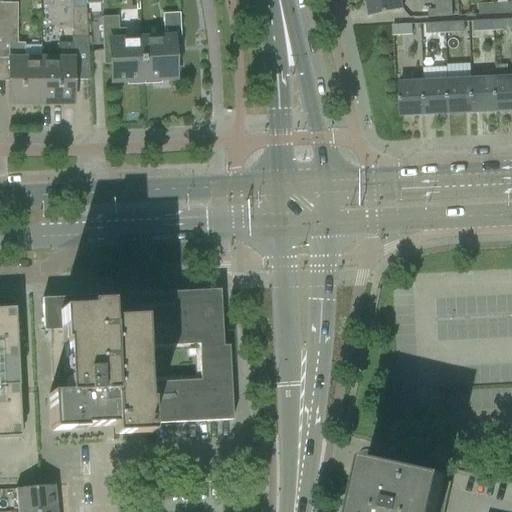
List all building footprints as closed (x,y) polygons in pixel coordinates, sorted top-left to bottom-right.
[(400,0),(365,0),(370,17),(403,10),(400,0)] [(434,0),(435,17),(452,17),(451,0),(434,0)] [(0,61),(8,61),(8,105),(40,105),(40,60),(24,60),(24,44),(17,44),(17,4),(0,3),(0,61)] [(511,3),(497,4),(498,15),(511,14),(511,3)] [(498,15),(497,4),(478,5),(478,16),(498,15)] [(85,8),(71,9),(71,38),(86,38),(85,8)] [(163,38),(140,39),(143,85),(160,84),(159,80),(175,79),(173,49),(180,48),(178,14),(162,15),(163,38)] [(117,17),(100,18),(101,32),(102,52),(109,51),(111,83),(126,82),(126,86),(143,85),(140,39),(125,40),(124,30),(118,30),(117,17)] [(511,19),(498,20),(498,31),(511,30),(511,19)] [(492,31),(492,20),(473,21),(474,32),(492,31)] [(464,22),(444,23),(444,33),(464,33),(464,22)] [(444,33),(444,23),(426,24),(426,34),(444,33)] [(391,26),(391,27),(392,35),(411,35),(411,25),(391,26)] [(57,60),(40,60),(40,105),(72,104),(72,84),(72,82),(88,81),(86,38),(72,38),(72,44),(57,44),(57,60)] [(446,68),(423,69),(423,82),(425,116),(449,114),(447,81),(446,68)] [(511,77),(495,78),(497,112),(511,110),(511,77)] [(495,78),(471,80),(473,113),(497,112),(495,78)] [(471,80),(447,81),(449,114),(473,113),(471,80)] [(425,116),(423,82),(398,84),(400,117),(425,116)] [(219,291),(41,300),(43,331),(43,332),(49,332),(108,329),(107,322),(144,321),(145,348),(198,346),(199,382),(146,384),(148,425),(173,424),(185,423),(229,421),(231,421),(228,351),(228,347),(222,347),(219,291)] [(0,437),(21,437),(13,308),(0,308),(0,437)] [(108,329),(49,332),(52,395),(47,395),(49,430),(49,432),(82,431),(82,429),(111,427),(112,437),(149,435),(148,425),(146,384),(145,348),(144,321),(107,322),(108,329)] [(437,511),(445,476),(365,459),(365,461),(360,485),(360,484),(353,511),(437,511)] [(16,499),(17,511),(24,511),(56,509),(55,509),(54,502),(55,502),(55,501),(54,501),(52,487),(54,487),(54,486),(14,490),(14,491),(15,491),(16,498),(15,498),(15,499),(16,499)]
